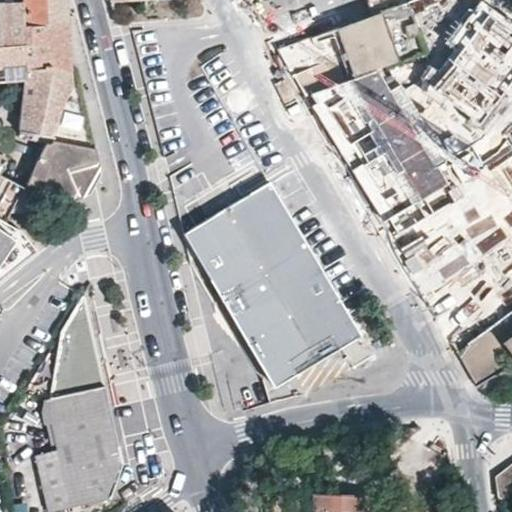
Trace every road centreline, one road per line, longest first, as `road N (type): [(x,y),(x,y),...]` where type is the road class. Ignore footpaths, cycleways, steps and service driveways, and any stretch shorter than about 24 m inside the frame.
road 1 (secondary): [(197,470),(94,9)]
road 2 (residential): [(452,403),(223,0)]
road 3 (tertiary): [(452,403),(318,415),(248,434),(197,470)]
